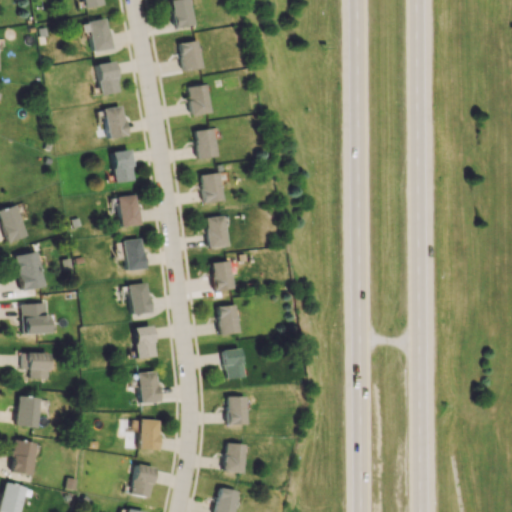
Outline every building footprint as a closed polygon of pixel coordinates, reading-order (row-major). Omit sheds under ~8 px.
[(166,0),(171,27),(190,24),(186,0),(166,0)] [(89,51),(107,48),(101,17),(82,21),(89,51)] [(178,70),(197,68),(194,40),(175,42),(178,70)] [(95,94),(114,92),(110,61),(92,63),(95,94)] [(186,114),(205,112),(202,84),(184,86),(186,114)] [(103,138),(121,136),(118,106),(99,108),(103,138)] [(190,130),(193,158),(212,156),(209,128),(190,130)] [(111,183),(129,180),(124,149),(105,152),(111,183)] [(195,175),(199,203),(219,200),(215,172),(195,175)] [(135,224),(130,193),(111,196),(116,227),(135,224)] [(0,208),(0,232),(4,242),(23,235),(12,204),(0,208)] [(203,216),(204,247),(223,246),(221,216),(203,216)] [(121,270),(140,268),(136,238),(118,240),(121,270)] [(17,290),(40,285),(33,251),(9,256),(17,290)] [(207,262),(210,290),(229,288),(226,260),(207,262)] [(123,284),(127,314),(145,312),(141,282),(123,284)] [(18,334),(44,333),(43,302),(17,303),(18,334)] [(212,307),(216,334),(235,332),(231,304),(212,307)] [(150,356),(147,325),(129,327),(132,358),(150,356)] [(218,350),(222,379),(240,376),(236,348),(218,350)] [(44,353),(17,352),(17,370),(25,370),(25,378),(44,379),(44,353)] [(135,402),(154,401),(152,371),(134,372),(135,402)] [(223,424),(242,424),(242,395),(223,396),(223,424)] [(35,397),(14,396),(13,426),(34,427),(35,397)] [(134,449),(153,450),(154,419),(136,418),(134,449)] [(28,475),(31,442),(10,440),(7,473),(28,475)] [(239,472),(240,443),(221,443),(220,472),(239,472)] [(144,497),(150,467),(132,464),(126,494),(144,497)] [(14,511),(21,487),(1,481),(0,485),(0,511),(14,511)] [(229,511),(234,491),(215,487),(210,511),(229,511)]
